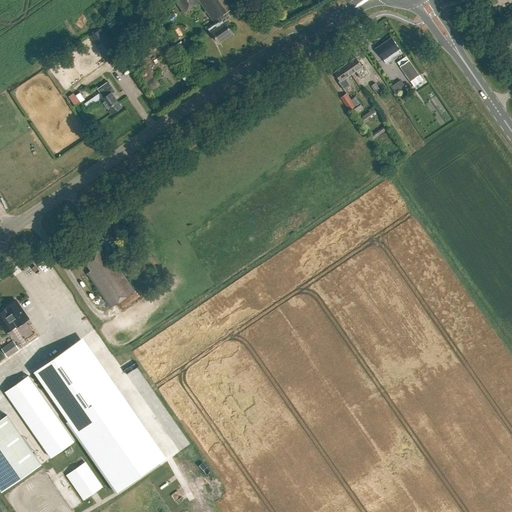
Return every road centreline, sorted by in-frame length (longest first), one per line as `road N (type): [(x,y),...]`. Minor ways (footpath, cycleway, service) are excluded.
road 1 (tertiary): [(0,236),(234,74),(367,0)]
road 2 (primary): [(511,131),(421,0)]
